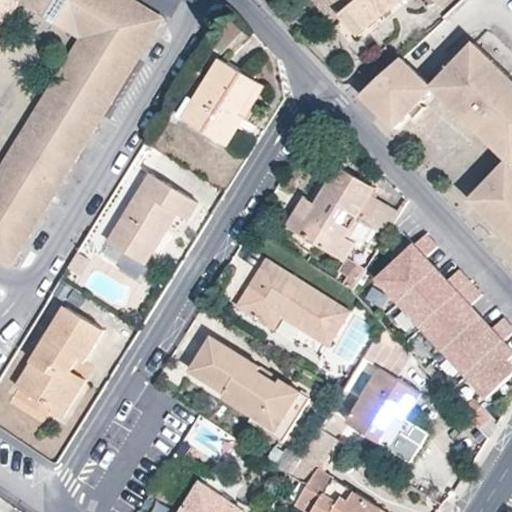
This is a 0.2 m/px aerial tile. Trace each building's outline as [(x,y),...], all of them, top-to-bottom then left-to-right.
[(0,35),(21,2),(18,0),(10,0),(0,17),(0,35)] [(47,18),(57,0),(0,0),(0,17),(10,0),(18,0),(21,2),(47,18)] [(132,0),(69,0),(55,23),(81,39),(89,44),(0,188),(0,259),(11,266),(163,19),(132,0)] [(57,0),(47,18),(55,23),(69,0),(57,0)] [(343,13),(332,0),(315,0),(333,22),(342,15),(343,13)] [(332,0),(343,13),(349,8),(368,31),(406,0),(332,0)] [(368,31),(349,8),(343,13),(342,15),(361,37),(368,31)] [(0,188),(89,44),(81,39),(0,169),(0,188)] [(511,76),(473,39),(431,83),(506,155),(468,195),(511,236),(511,76)] [(409,72),(414,67),(399,52),(361,92),(376,107),(409,72)] [(260,83),(222,59),(197,100),(202,104),(191,123),(227,145),(239,125),(235,123),(260,83)] [(426,88),(431,83),(414,67),(409,72),(426,88)] [(376,107),(393,123),(406,110),(418,97),(426,88),(409,72),(376,107)] [(239,125),(264,85),(260,83),(235,123),(239,125)] [(202,104),(197,100),(191,97),(180,116),(191,123),(202,104)] [(418,97),(406,110),(411,114),(423,102),(418,97)] [(340,166),(317,204),(309,218),(298,212),(290,226),(347,261),(358,243),(363,246),(374,226),(388,235),(403,212),(373,194),(377,188),(340,166)] [(190,220),(200,203),(152,173),(110,242),(111,242),(147,265),(158,246),(152,243),(157,234),(164,238),(179,213),(190,220)] [(309,218),(317,204),(306,198),(298,212),(309,218)] [(164,238),(157,234),(152,243),(158,246),(164,238)] [(494,329),(489,333),(468,310),(472,306),(484,295),(461,270),(449,281),(445,285),(423,262),(428,258),(439,247),(428,234),(379,280),(490,398),(511,377),(511,363),(510,361),(511,359),(511,357),(501,346),(511,335),(511,325),(506,318),(494,329)] [(92,259),(80,252),(71,266),(84,273),(92,259)] [(449,281),(428,258),(423,262),(445,285),(449,281)] [(351,311),(268,259),(259,274),(263,276),(259,283),(255,280),(239,306),(275,329),(283,316),(330,346),(351,311)] [(354,289),(368,267),(369,266),(359,260),(359,261),(345,283),(354,289)] [(259,283),(263,276),(259,274),(255,280),(259,283)] [(494,329),(472,306),(468,310),(489,333),(494,329)] [(89,363),(108,331),(69,307),(19,388),(35,398),(38,392),(47,397),(44,403),(64,416),(83,385),(71,378),(74,372),(82,359),(89,363)] [(399,379),(414,355),(396,336),(386,325),(366,358),(382,368),(399,379)] [(280,383),(260,371),(263,367),(214,336),(192,371),(227,392),(225,396),(255,415),(252,421),(285,442),(312,398),(282,379),(280,383)] [(282,379),(263,367),(260,371),(280,383),(282,379)] [(399,379),(382,368),(348,422),(413,463),(431,434),(407,420),(424,394),(399,379)] [(74,372),(71,378),(83,385),(86,379),(74,372)] [(44,403),(47,397),(38,392),(35,398),(44,403)] [(466,414),(483,424),(492,409),(475,400),(466,414)] [(308,511),(383,511),(385,510),(325,472),(343,443),(321,429),(291,476),(309,487),(298,505),(308,511)] [(244,511),(246,510),(202,482),(183,511),(244,511)]
